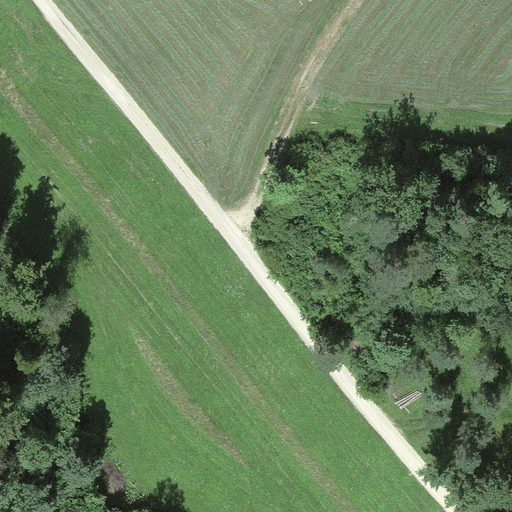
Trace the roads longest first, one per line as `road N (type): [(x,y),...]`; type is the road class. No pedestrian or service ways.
road 1 (track): [(454,511),(41,0)]
road 2 (track): [(348,0),(313,43),(248,213),(229,237)]
